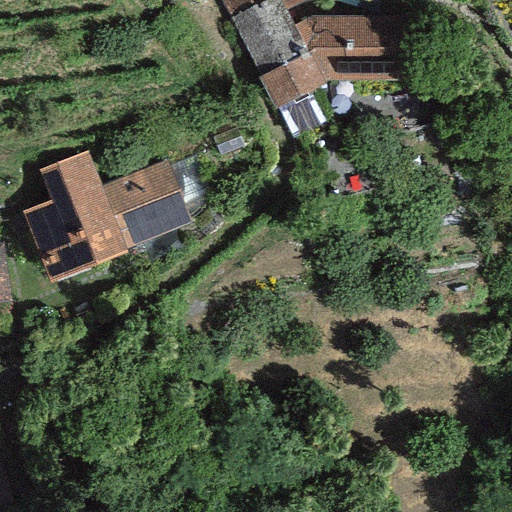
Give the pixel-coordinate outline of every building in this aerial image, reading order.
[(302,37),(283,0),(223,0),(276,101),(323,77),(302,37)] [(401,11),(301,12),(302,37),(323,77),(406,74),(401,11)] [(86,147),(39,166),(51,193),(20,206),(48,272),(189,213),(166,159),(103,186),(86,147)] [(0,292),(9,291),(1,236),(0,236),(0,292)] [(0,497),(12,494),(1,455),(0,455),(0,497)]
